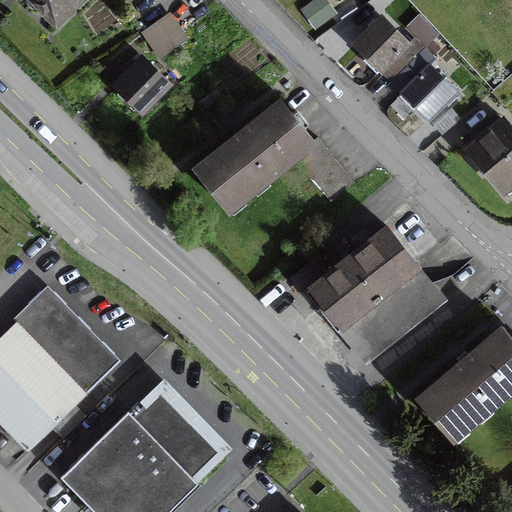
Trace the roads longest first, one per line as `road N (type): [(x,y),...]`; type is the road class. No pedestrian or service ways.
road 1 (primary): [(0,104),(422,511)]
road 2 (residential): [(242,0),(511,267)]
